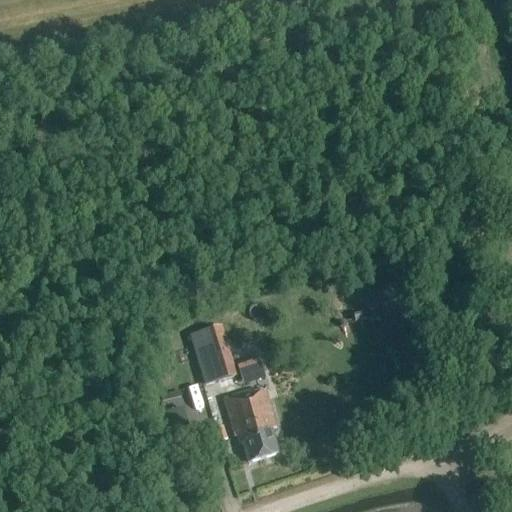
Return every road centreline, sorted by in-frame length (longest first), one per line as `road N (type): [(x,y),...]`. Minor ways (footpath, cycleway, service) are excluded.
road 1 (track): [(477,0),(511,248)]
road 2 (track): [(278,511),(511,425)]
